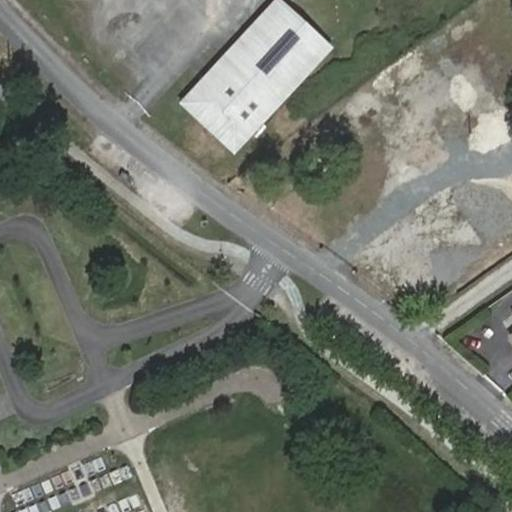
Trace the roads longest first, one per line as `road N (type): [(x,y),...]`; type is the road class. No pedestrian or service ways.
road 1 (residential): [(0,20),(169,168),(266,229),(511,425)]
road 2 (unknown): [(421,352),(471,294),(511,265)]
